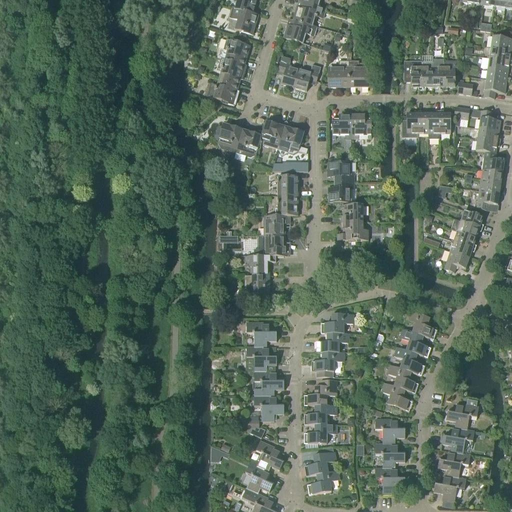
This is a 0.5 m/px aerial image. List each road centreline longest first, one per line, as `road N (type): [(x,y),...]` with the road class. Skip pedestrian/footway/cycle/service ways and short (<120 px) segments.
road 1 (track): [(41,0),(48,60),(32,511)]
road 2 (residential): [(294,502),(295,346),(302,325),(321,308)]
road 3 (residential): [(421,511),(423,417),(463,318)]
road 4 (residential): [(321,308),(314,280),(316,110)]
road 5 (residential): [(316,110),(324,102),(399,101),(511,109)]
road 6 (residential): [(316,110),(257,96),(282,0)]
road 7 (residential): [(463,318),(379,294),(321,308)]
